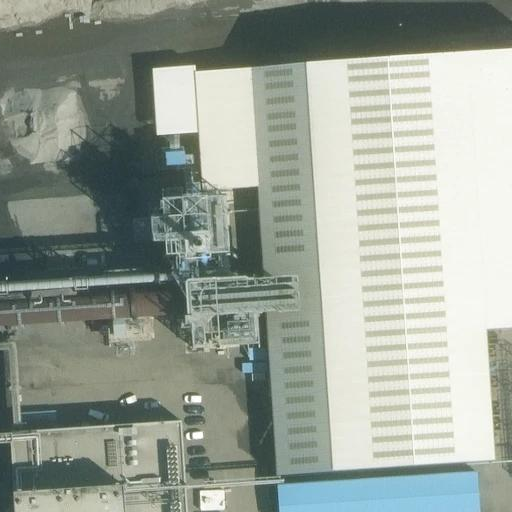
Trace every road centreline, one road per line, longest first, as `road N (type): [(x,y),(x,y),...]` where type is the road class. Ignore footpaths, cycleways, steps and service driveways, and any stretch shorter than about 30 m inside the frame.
road 1 (unknown): [(338,101),(368,423),(293,446),(255,443)]
road 2 (unknown): [(0,254),(186,410),(255,443)]
